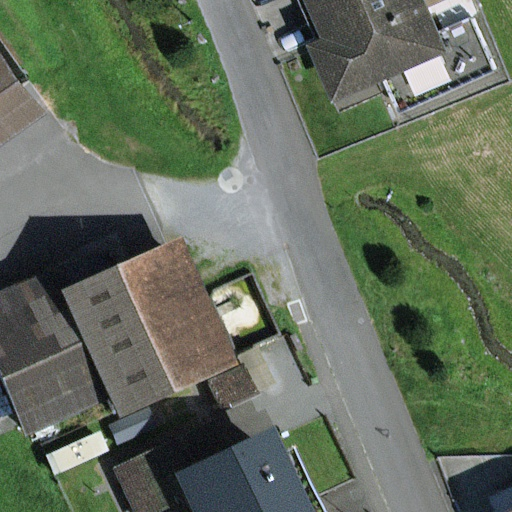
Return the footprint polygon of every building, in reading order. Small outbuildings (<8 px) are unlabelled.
[(324,46),(343,90),(387,72),(444,48),(423,0),(322,0),(339,40),(324,46)] [(473,0),(423,0),(444,48),(387,72),(403,109),(502,68),(473,0)] [(0,103),(29,83),(0,41),(0,103)] [(0,304),(0,384),(19,425),(101,391),(110,413),(220,365),(169,254),(59,303),(50,281),(0,304)] [(239,369),(208,384),(221,409),(251,394),(239,369)] [(316,511),(289,456),(268,466),(257,444),(219,463),(217,457),(203,429),(113,473),(132,511),(155,511),(184,498),(190,511),(316,511)] [(511,487),(503,491),(511,511),(511,487)]
